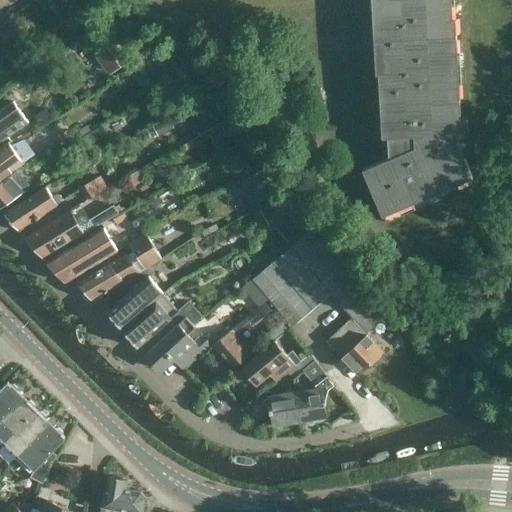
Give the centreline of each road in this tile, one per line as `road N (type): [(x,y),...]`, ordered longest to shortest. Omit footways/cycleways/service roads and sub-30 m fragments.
road 1 (tertiary): [(511,486),(439,485),(262,509),(214,501),(162,474),(17,334)]
road 2 (residential): [(360,432),(284,445),(235,442),(202,426),(0,229)]
